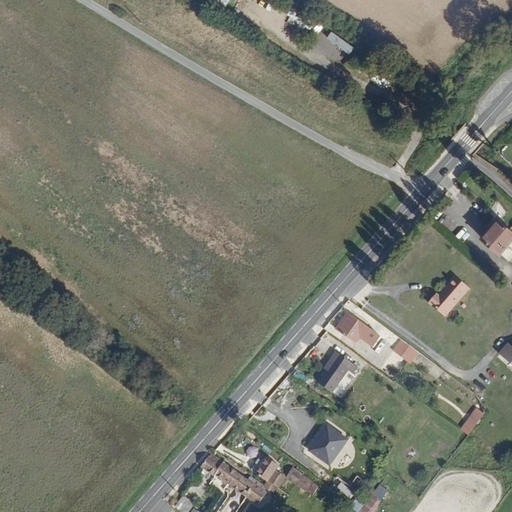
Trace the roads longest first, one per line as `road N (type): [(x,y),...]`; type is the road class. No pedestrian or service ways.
road 1 (primary): [(422,191),(139,511)]
road 2 (unclassified): [(83,0),(422,191)]
road 3 (track): [(250,12),(411,113),(416,130),(397,179)]
road 4 (primary): [(511,90),(422,191)]
